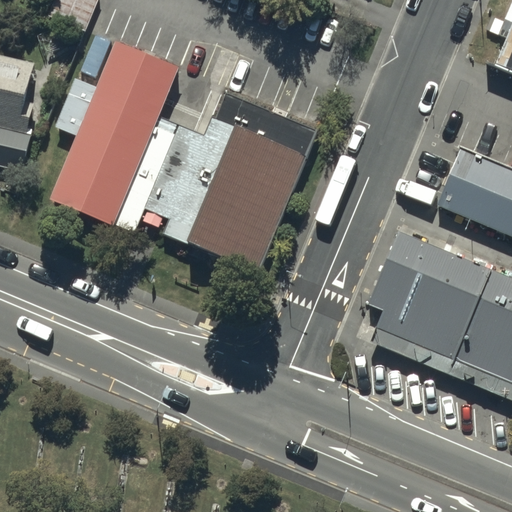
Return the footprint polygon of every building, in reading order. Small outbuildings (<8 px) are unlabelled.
[(88,28),(98,0),(49,0),(45,12),(46,12),(88,28)] [(511,0),(509,0),(502,18),(492,13),(486,27),(503,35),(491,59),(511,67),(511,0)] [(109,38),(94,31),(79,68),(94,74),(109,38)] [(189,68),(120,39),(47,214),(113,241),(114,235),(133,244),(141,228),(166,240),(163,245),(184,255),(184,265),(263,297),(331,131),(219,85),(199,132),(183,126),(167,119),(189,68)] [(0,162),(20,168),(32,119),(27,118),(33,95),(23,93),(31,60),(0,51),(0,162)] [(511,155),(465,136),(438,201),(511,232),(511,155)] [(511,379),(511,272),(401,227),(369,301),(385,308),(378,325),(511,379)]
